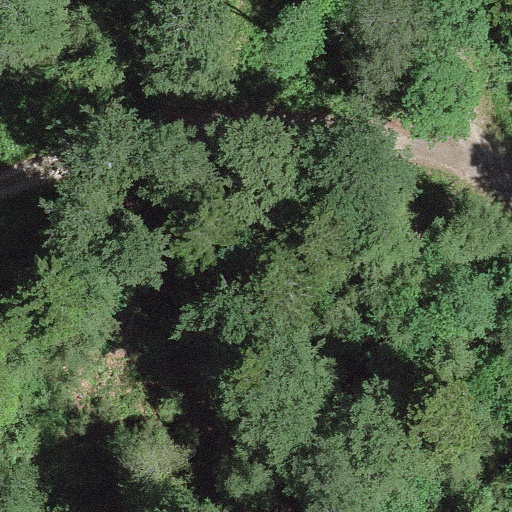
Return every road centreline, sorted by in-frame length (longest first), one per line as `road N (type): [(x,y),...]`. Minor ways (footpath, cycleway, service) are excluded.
road 1 (track): [(0,190),(182,131),(358,127),(469,144)]
road 2 (track): [(469,144),(449,0)]
